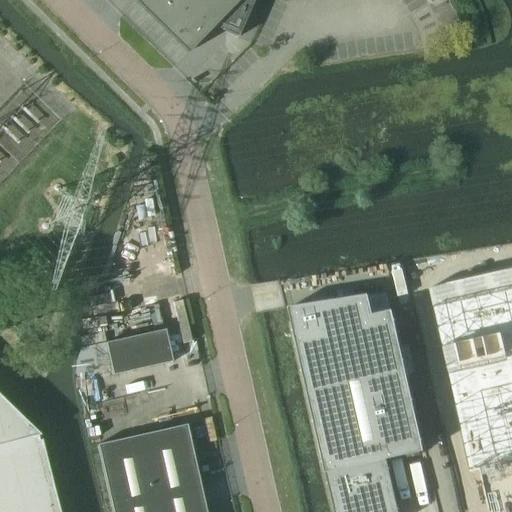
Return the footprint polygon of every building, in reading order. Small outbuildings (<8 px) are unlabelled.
[(137,0),(135,2),(188,54),(214,27),(237,37),(237,38),(238,38),(254,0),(137,0)] [(511,269),(429,288),(468,461),(475,459),(469,430),(507,421),(511,441),(511,269)] [(369,296),(290,308),(327,473),(328,473),(336,511),(398,511),(387,461),(426,452),(409,375),(402,347),(394,311),(391,312),(373,315),(369,297),(369,296)] [(165,330),(105,344),(112,376),(172,363),(165,330)] [(0,511),(58,511),(41,441),(38,441),(37,437),(39,436),(0,397),(0,511)] [(97,446),(112,511),(205,511),(186,426),(97,446)]
